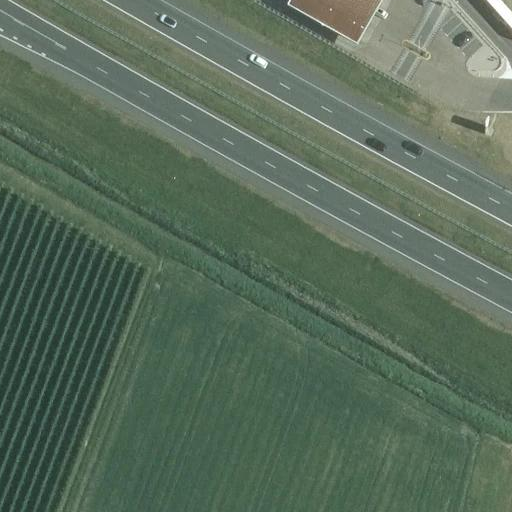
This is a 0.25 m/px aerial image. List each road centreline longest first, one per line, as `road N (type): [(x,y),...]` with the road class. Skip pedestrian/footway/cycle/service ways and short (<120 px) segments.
road 1 (motorway): [(0,15),(511,296)]
road 2 (motorway): [(511,207),(134,0)]
